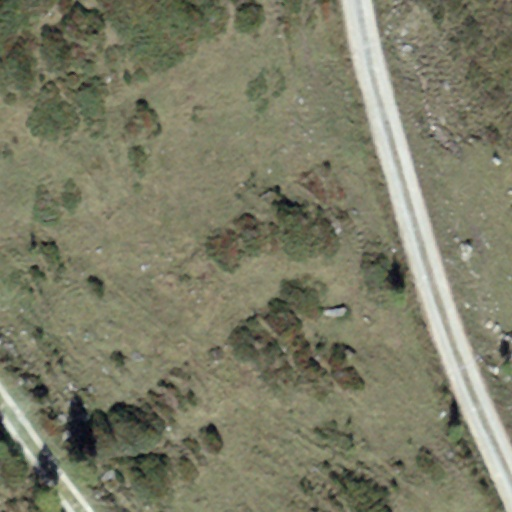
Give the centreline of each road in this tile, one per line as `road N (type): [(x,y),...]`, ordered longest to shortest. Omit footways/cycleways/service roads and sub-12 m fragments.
road 1 (track): [(357,0),(436,298),(511,479)]
road 2 (track): [(82,511),(0,404)]
